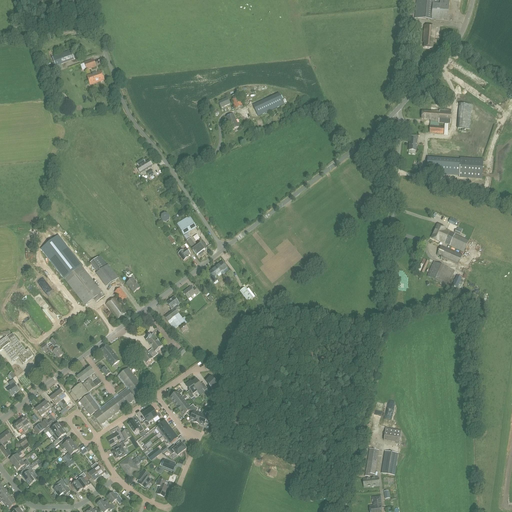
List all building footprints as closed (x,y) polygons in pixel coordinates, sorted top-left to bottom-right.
[(416,0),(415,18),(432,19),(447,21),(449,0),(446,0),(416,0)] [(424,47),(432,48),(433,41),(434,41),(435,27),(425,26),(424,39),(426,39),(426,42),(424,42),(424,47)] [(62,64),(74,60),(71,51),(53,57),(56,66),(57,69),(63,68),(62,64)] [(87,70),(96,67),(94,60),(85,63),(87,70)] [(87,76),(90,85),(104,80),(101,72),(87,76)] [(252,117),(295,98),(291,88),(248,108),(252,117)] [(238,95),(231,98),(236,110),(243,107),(238,95)] [(221,109),(227,106),(231,104),(228,98),(218,102),(221,109)] [(472,130),(472,103),(463,103),(463,130),(472,130)] [(444,127),(439,126),(439,123),(450,124),(451,110),(440,110),(440,111),(436,111),(436,107),(431,107),(431,111),(422,111),(421,119),(430,119),(430,120),(430,125),(429,132),(443,134),(444,127)] [(238,128),(233,115),(226,118),(231,131),(238,128)] [(416,151),(418,140),(409,139),(408,151),(416,151)] [(430,152),(474,152),(474,141),(430,141),(430,152)] [(428,157),(427,173),(482,177),(483,162),(428,157)] [(137,168),(140,173),(153,165),(149,160),(146,162),(144,159),(136,163),(138,167),(137,168)] [(161,219),(163,222),(166,223),(169,221),(170,217),(168,215),(165,214),(162,215),(161,219)] [(189,216),(177,224),(183,235),(196,227),(189,216)] [(443,242),(448,244),(464,251),(469,240),(445,230),(446,229),(438,225),(432,239),(440,242),(440,241),(443,242)] [(169,242),(172,245),(176,242),(173,239),(170,236),(167,238),(170,242),(169,242)] [(197,246),(191,238),(187,241),(193,249),(197,246)] [(207,248),(203,243),(193,251),(197,256),(207,248)] [(437,255),(458,264),(462,255),(441,246),(437,255)] [(177,252),(179,254),(178,254),(183,261),(189,257),(184,250),(183,251),(182,248),(177,252)] [(98,257),(91,263),(97,272),(105,266),(98,257)] [(223,262),(215,268),(217,271),(219,270),(221,273),(227,268),(223,262)] [(427,277),(432,264),(428,262),(423,276),(427,277)] [(448,286),(455,271),(434,262),(427,276),(448,286)] [(119,278),(109,265),(98,273),(108,286),(119,278)] [(97,303),(105,296),(81,266),(65,279),(85,306),(94,299),(97,303)] [(217,271),(215,268),(208,273),(211,276),(209,277),(214,284),(218,281),(215,278),(221,273),(219,270),(217,271)] [(195,285),(199,282),(196,279),(199,276),(197,273),(190,280),(195,285)] [(459,285),(461,286),(464,281),(461,280),(462,278),(457,276),(455,280),(454,280),(453,282),(454,282),(452,285),(458,288),(459,285)] [(134,293),(140,288),(133,279),(127,284),(134,293)] [(196,295),(199,292),(195,288),(193,290),(191,287),(183,293),(188,299),(195,294),(196,295)] [(240,292),(244,297),(249,293),(253,298),(252,299),(263,313),(267,310),(250,287),(247,289),(245,287),(240,292)] [(120,289),(115,293),(122,303),(121,303),(123,306),(126,305),(123,301),(127,298),(120,289)] [(248,302),(252,299),(253,298),(249,293),(244,297),(248,302)] [(117,320),(126,313),(115,298),(106,305),(117,320)] [(179,314),(177,312),(180,309),(178,306),(179,304),(174,298),(167,303),(172,310),(171,310),(172,311),(164,317),(168,322),(167,322),(169,324),(173,322),(177,328),(184,322),(186,324),(188,322),(185,317),(183,319),(179,314)] [(28,322),(26,324),(28,326),(33,321),(23,310),(20,313),(28,322)] [(185,324),(179,328),(183,333),(188,329),(185,324)] [(7,337),(0,342),(0,351),(3,349),(12,362),(18,357),(23,364),(27,361),(33,356),(28,349),(26,351),(14,335),(8,339),(7,337)] [(153,350),(151,351),(156,357),(158,355),(156,352),(163,347),(154,335),(151,337),(149,338),(149,339),(147,341),(153,350)] [(54,338),(50,341),(54,346),(58,343),(54,338)] [(58,359),(63,355),(58,349),(56,350),(53,346),(50,349),(53,353),(58,359)] [(108,346),(101,351),(111,364),(113,362),(115,365),(120,361),(118,358),(108,346)] [(182,348),(177,353),(182,359),(187,354),(186,352),(182,348)] [(146,364),(156,357),(151,351),(149,353),(146,350),(139,355),(146,364)] [(106,367),(102,370),(106,377),(110,374),(106,367)] [(95,374),(91,368),(78,377),(82,383),(74,389),(75,390),(73,392),(79,400),(102,383),(95,374)] [(128,369),(120,376),(125,382),(134,376),(128,369)] [(13,372),(9,375),(8,376),(12,381),(13,380),(13,379),(16,377),(13,372)] [(125,382),(130,389),(139,383),(134,376),(125,382)] [(210,385),(209,386),(210,387),(207,389),(211,395),(214,393),(213,391),(218,385),(216,382),(217,382),(213,379),(213,380),(210,377),(206,382),(210,385)] [(197,391),(198,392),(203,389),(204,391),(207,389),(203,383),(200,385),(197,380),(192,383),(197,391)] [(11,387),(7,390),(12,397),(19,391),(14,384),(14,385),(12,382),(9,384),(11,387)] [(191,382),(186,386),(190,391),(187,393),(191,399),(194,397),(193,395),(197,391),(192,383),(191,382)] [(144,389),(139,383),(130,389),(135,396),(144,389)] [(170,398),(174,404),(182,398),(180,394),(183,392),(181,390),(170,398)] [(61,391),(55,395),(61,402),(66,398),(61,391)] [(128,391),(121,396),(128,405),(130,403),(131,404),(132,402),(132,401),(134,400),(128,391)] [(56,406),(61,402),(55,395),(50,399),(56,406)] [(89,395),(80,402),(82,404),(82,405),(83,407),(84,407),(86,409),(94,402),(89,395)] [(177,407),(179,410),(187,404),(184,400),(187,398),(185,395),(182,398),(174,404),(177,407)] [(116,400),(114,401),(121,410),(123,408),(124,409),(126,408),(125,407),(128,405),(121,396),(119,397),(116,400)] [(114,401),(107,406),(114,415),(116,414),(117,414),(119,413),(119,412),(121,410),(114,401)] [(46,402),(40,406),(46,413),(51,409),(46,402)] [(94,402),(86,409),(87,411),(87,412),(88,414),(89,413),(91,416),(100,409),(94,402)] [(195,408),(193,405),(190,408),(187,404),(179,410),(181,412),(184,416),(186,413),(188,416),(195,408)] [(41,417),(46,413),(40,406),(35,410),(41,417)] [(107,406),(100,412),(107,420),(110,419),(111,419),(112,418),(112,417),(114,415),(107,406)] [(159,417),(162,415),(159,411),(156,412),(152,406),(147,410),(153,418),(158,415),(159,417)] [(197,423),(201,414),(196,412),(198,409),(195,408),(188,416),(191,417),(190,420),(194,422),(197,423)] [(144,421),(147,425),(150,424),(148,422),(153,418),(147,410),(142,413),(147,419),(144,421)] [(100,412),(94,417),(100,426),(103,424),(104,424),(105,423),(105,422),(107,420),(100,412)] [(207,413),(205,416),(201,414),(197,423),(200,425),(204,426),(207,419),(210,421),(212,415),(207,413)] [(29,424),(27,422),(29,420),(26,417),(19,422),(26,431),(28,430),(26,426),(29,424)] [(54,423),(53,421),(51,419),(48,422),(46,420),(42,423),(46,428),(50,425),(54,423)] [(139,431),(143,429),(138,421),(135,422),(133,419),(128,422),(133,430),(137,427),(139,431)] [(171,425),(167,420),(160,426),(163,430),(171,425)] [(15,430),(17,429),(19,432),(22,429),(25,432),(26,431),(19,422),(13,427),(15,430)] [(58,424),(51,430),(55,435),(62,429),(58,424)] [(174,429),(171,425),(163,430),(166,434),(174,429)] [(33,429),(38,435),(42,432),(38,426),(33,429)] [(59,440),(66,434),(62,429),(55,435),(52,437),(56,442),(54,443),(55,446),(60,442),(59,440)] [(177,433),(174,429),(166,434),(169,438),(177,433)] [(127,430),(122,433),(126,440),(131,437),(127,430)] [(12,437),(7,431),(0,436),(0,442),(2,445),(3,444),(4,446),(8,443),(6,441),(12,437)] [(180,437),(177,433),(169,438),(172,443),(180,437)] [(107,440),(111,446),(121,441),(117,434),(107,440)] [(19,443),(22,447),(28,443),(25,439),(19,443)] [(65,448),(67,451),(74,445),(71,440),(65,444),(64,442),(56,448),(57,449),(60,447),(62,451),(65,448)] [(125,447),(124,444),(128,442),(127,440),(115,447),(117,450),(116,451),(113,454),(116,460),(119,458),(120,459),(127,455),(124,450),(123,450),(122,449),(125,447)] [(177,448),(174,445),(169,450),(172,455),(175,453),(177,456),(186,449),(182,444),(177,448)] [(11,455),(7,451),(3,445),(0,447),(0,448),(3,454),(4,453),(7,457),(11,455)] [(73,454),(78,450),(74,445),(67,451),(69,453),(66,455),(68,458),(65,460),(67,463),(70,461),(73,459),(75,457),(73,454)] [(17,455),(19,457),(22,455),(20,453),(24,450),(22,447),(16,452),(18,455),(17,455)] [(370,473),(375,474),(379,450),(370,449),(365,476),(369,477),(370,473)] [(398,453),(385,451),(381,473),(394,475),(398,453)] [(10,460),(14,465),(21,460),(17,455),(10,460)] [(123,468),(125,471),(137,461),(136,459),(132,462),(129,458),(122,463),(125,466),(123,468)] [(20,469),(22,472),(30,465),(27,460),(23,463),(21,460),(14,465),(18,471),(20,469)] [(139,463),(137,461),(125,471),(128,474),(130,473),(132,475),(139,470),(135,466),(139,463)] [(105,469),(100,462),(95,465),(97,468),(94,471),(100,478),(105,474),(102,471),(105,469)] [(167,462),(165,467),(175,471),(178,466),(167,462)] [(22,477),(26,482),(36,474),(33,471),(32,470),(38,465),(36,463),(31,466),(30,465),(22,472),(25,470),(27,473),(22,477)] [(95,482),(100,478),(94,471),(89,474),(87,471),(85,469),(82,471),(89,481),(92,479),(95,482)] [(87,483),(89,481),(82,471),(80,473),(82,475),(79,478),(81,480),(78,482),(83,489),(84,490),(89,486),(87,483)] [(139,484),(145,488),(151,480),(145,476),(147,474),(143,471),(137,480),(140,482),(139,484)] [(30,486),(31,485),(33,488),(42,481),(42,480),(40,478),(39,479),(36,474),(26,482),(30,486)] [(363,479),(364,488),(379,486),(378,478),(363,479)] [(157,494),(164,497),(168,488),(163,486),(165,481),(160,479),(157,486),(160,487),(157,494)] [(58,486),(53,490),(59,497),(66,492),(67,494),(70,492),(61,480),(56,484),(58,486)] [(78,493),(83,489),(78,482),(78,481),(74,484),(72,482),(68,485),(72,491),(75,489),(78,493)] [(0,495),(0,499),(1,501),(9,496),(6,491),(0,495)] [(120,505),(123,502),(117,493),(113,496),(112,494),(107,497),(112,503),(116,500),(120,505)] [(12,500),(9,496),(1,501),(0,502),(0,503),(3,507),(5,506),(12,500)] [(382,508),(381,497),(373,498),(374,506),(370,507),(370,511),(381,511),(381,508),(382,508)] [(16,504),(12,500),(5,506),(8,510),(16,504)] [(107,511),(109,511),(110,511),(113,509),(110,505),(108,507),(105,503),(104,504),(102,501),(97,505),(102,511),(107,511)]
